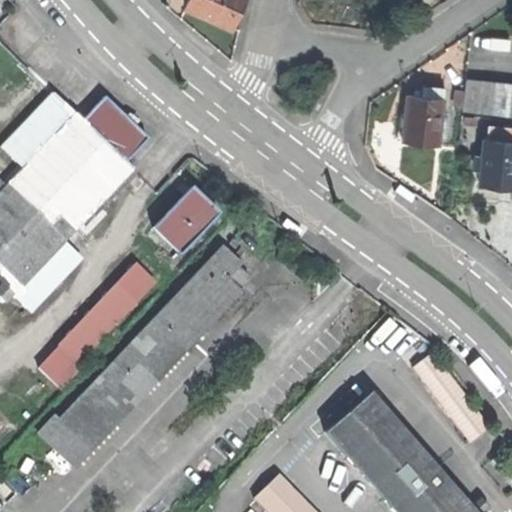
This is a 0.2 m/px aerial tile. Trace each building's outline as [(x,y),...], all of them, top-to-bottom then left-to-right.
[(230,27),(242,0),(187,0),(184,6),(204,15),(230,27)] [(461,112),(479,114),(482,84),(464,83),(461,112)] [(479,114),(494,115),(497,86),(482,84),(479,114)] [(497,86),(494,115),(508,117),(511,88),(497,86)] [(418,144),(437,146),(443,91),(425,89),(424,99),(406,97),(401,142),(418,144)] [(92,230),(119,202),(111,194),(132,172),(126,166),(147,142),(131,127),(104,102),(82,124),(53,96),(1,152),(22,172),(5,190),(0,184),(0,304),(2,307),(11,297),(27,312),(35,312),(77,265),(77,256),(64,245),(84,223),(92,230)] [(497,187),(511,188),(511,130),(504,130),(503,142),(483,140),(478,185),(497,187)] [(395,189),(393,192),(411,205),(416,198),(402,189),(398,186),(395,189)] [(153,231),(180,257),(218,216),(191,190),(153,231)] [(300,235),(303,232),(285,219),(280,226),(293,235),(298,238),(300,235)] [(40,438),(74,469),(240,292),(228,281),(241,266),(232,258),(224,251),(62,424),(56,420),(40,438)] [(38,372),(59,392),(80,369),(77,366),(104,337),(112,345),(120,336),(112,328),(153,284),(134,266),(58,348),(59,350),(38,372)] [(472,445),(489,431),(431,358),(414,371),(472,445)] [(322,433),(392,511),(482,511),(490,506),(481,496),(470,507),(367,391),(322,433)] [(266,511),(312,511),(280,478),(256,501),(266,511)]
